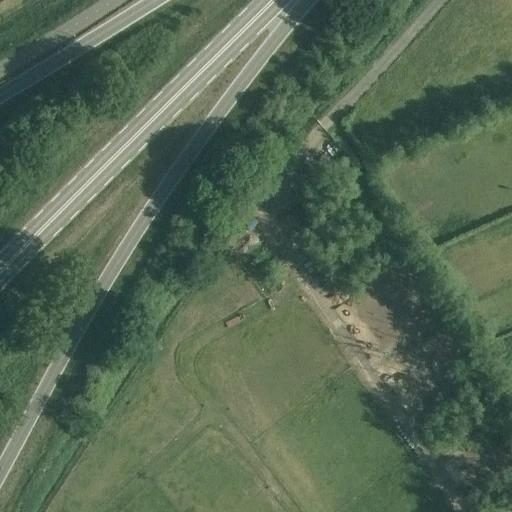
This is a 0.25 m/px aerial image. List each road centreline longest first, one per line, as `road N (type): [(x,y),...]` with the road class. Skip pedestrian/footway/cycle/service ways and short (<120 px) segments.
road 1 (secondary): [(0,473),(144,220),(307,0)]
road 2 (secondary): [(0,275),(283,0)]
road 3 (secondary): [(156,0),(0,96)]
